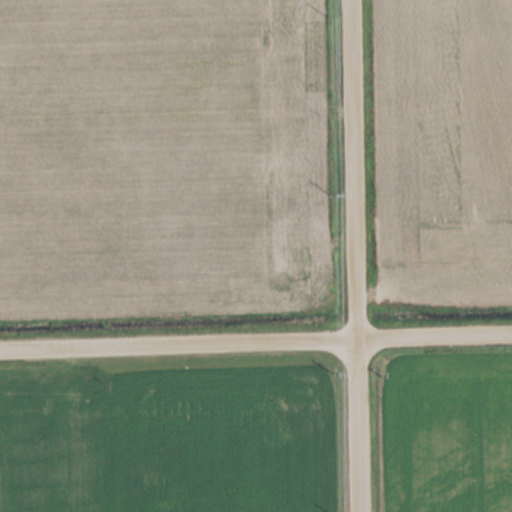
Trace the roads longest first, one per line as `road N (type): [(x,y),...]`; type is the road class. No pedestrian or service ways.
road 1 (residential): [(511,332),(0,348)]
road 2 (residential): [(355,511),(344,0)]
